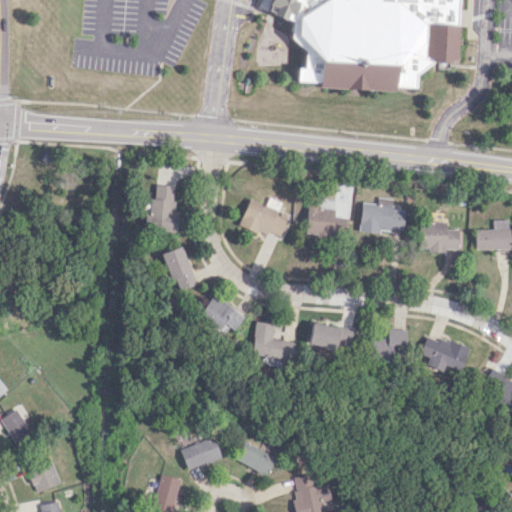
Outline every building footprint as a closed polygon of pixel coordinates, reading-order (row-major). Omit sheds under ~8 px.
[(156,183),(191,184),(191,165),(156,164),(156,183)] [(173,232),(176,186),(154,184),(153,198),(147,198),(145,230),(173,232)] [(248,198),(238,223),(279,239),(287,219),(276,215),(281,202),(268,197),(265,204),(248,198)] [(391,197),(376,197),(376,203),(359,202),(358,229),(403,231),(404,210),(391,209),(391,197)] [(345,217),(334,216),(334,208),(315,208),(315,202),(306,202),(305,233),(344,234),(345,217)] [(490,219),(490,229),(473,229),(473,249),(508,249),(508,219),(490,219)] [(457,228),(445,228),(445,221),(417,221),(417,250),(456,250),(457,228)] [(178,290),(195,284),(180,245),(159,253),(169,280),(173,278),(178,290)] [(271,323),(254,321),(250,353),(262,355),(261,363),(277,365),(278,358),(291,360),(293,340),(269,337),(271,323)] [(350,329),(310,322),(306,344),(347,351),(350,329)] [(385,339),(367,338),(366,355),(401,358),(404,329),(386,327),(385,339)] [(417,353),(426,357),(423,365),(439,371),(441,364),(458,370),(466,348),(424,333),(417,353)] [(511,401),(511,384),(490,368),(475,386),(506,410),(511,401)] [(0,415),(0,420),(14,444),(36,431),(19,404),(0,415)] [(220,456),(212,435),(177,449),(186,470),(220,456)] [(234,458),(264,475),(274,457),(244,440),(234,458)] [(35,492),(59,482),(50,457),(25,466),(35,492)] [(149,507),(166,511),(169,511),(179,479),(158,473),(149,507)] [(39,511),(60,511),(59,501),(38,503),(39,511)]
